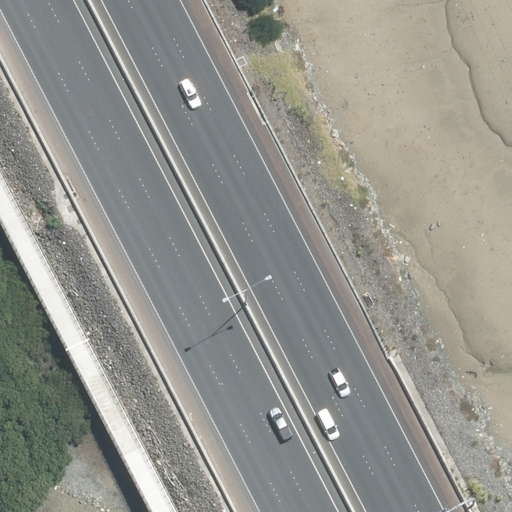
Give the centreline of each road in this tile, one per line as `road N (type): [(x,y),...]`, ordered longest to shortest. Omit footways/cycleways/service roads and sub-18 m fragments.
road 1 (motorway): [(141,0),(404,511)]
road 2 (motorway): [(293,511),(32,0)]
